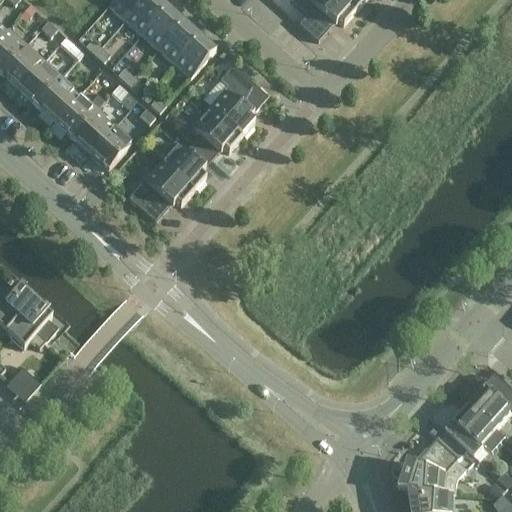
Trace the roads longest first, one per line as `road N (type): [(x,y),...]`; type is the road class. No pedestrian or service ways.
road 1 (residential): [(345,459),(0,148)]
road 2 (residential): [(408,0),(320,96),(213,0)]
road 3 (unclassified): [(345,459),(473,323)]
